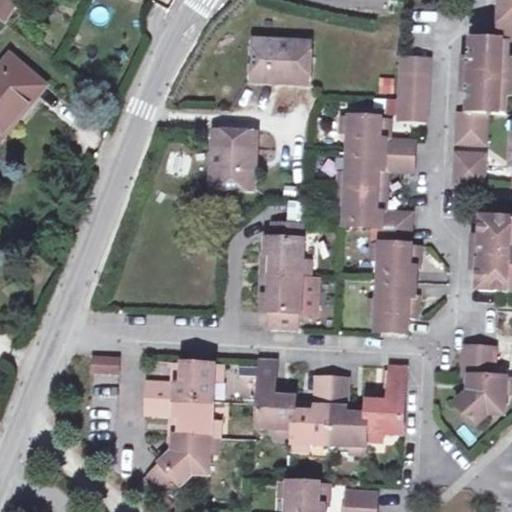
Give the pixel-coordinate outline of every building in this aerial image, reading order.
[(0,0),(0,20),(7,25),(20,3),(14,0),(0,0)] [(511,43),(511,0),(503,0),(501,43),(474,41),(470,114),(460,114),(458,145),(488,146),(489,115),(508,116),(509,96),(510,63),(511,43)] [(311,86),(313,44),(255,41),(253,84),(274,84),(275,80),(284,80),(284,85),(311,86)] [(0,141),(15,124),(8,118),(39,81),(12,58),(1,71),(6,75),(0,81),(0,141)] [(428,122),(431,61),(407,60),(402,60),(399,121),(417,122),(428,122)] [(39,81),(8,118),(15,124),(46,87),(39,81)] [(350,135),(351,118),(344,118),(343,135),(350,135)] [(416,320),(419,247),(411,247),(413,215),(384,214),(386,172),(415,173),(416,143),(388,142),(389,120),(351,118),(350,135),(348,176),(348,192),(347,209),(346,229),(382,230),(382,245),(381,262),(379,302),(378,317),(377,333),(409,335),(410,320),(416,320)] [(257,161),(258,134),(215,132),(213,190),(255,192),(256,171),(252,170),(252,161),(257,161)] [(485,187),(487,156),(458,155),(456,186),(485,187)] [(348,192),(348,176),(341,175),(340,191),(348,192)] [(153,207),(174,210),(178,189),(157,185),(153,207)] [(347,209),(348,192),(340,191),(339,208),(347,209)] [(511,293),(511,220),(484,220),(481,292),(511,293)] [(304,261),(306,227),(274,225),(273,240),(268,240),(266,276),(303,278),(304,261)] [(381,262),(382,245),(374,245),(373,261),(381,262)] [(310,279),(312,262),(304,261),(303,278),(310,279)] [(301,330),(302,314),(303,278),(266,276),(264,313),(270,313),(270,328),(301,330)] [(318,279),(310,279),(303,278),(302,314),(316,316),(318,279)] [(378,317),(379,302),(371,301),(371,317),(378,317)] [(507,396),(508,379),(496,378),(497,354),(497,351),(466,349),(464,378),(471,378),(470,393),(457,405),(477,427),(491,413),(506,416),(507,396)] [(511,355),(497,354),(496,378),(508,379),(511,379),(511,355)] [(118,375),(119,361),(94,360),(93,374),(118,375)] [(295,431),(296,407),(297,393),(276,392),(278,364),(262,363),(259,429),(279,430),(295,431)] [(214,403),(215,383),(216,367),(179,365),(178,386),(149,385),(148,400),(214,403)] [(226,399),(253,399),(253,366),(226,367),(226,399)] [(223,383),(224,367),(216,367),(215,383),(223,383)] [(404,436),(407,370),(391,369),(390,398),(369,397),(369,411),(368,434),(384,435),(404,436)] [(295,431),(294,438),(294,444),(311,445),(331,446),(334,380),(318,380),(317,408),(297,407),(295,431)] [(368,434),(369,411),(348,410),(349,381),(334,380),(331,446),(351,447),(368,448),(368,442),(368,434)] [(213,439),(214,422),(214,403),(148,400),(147,415),(176,417),(175,438),(213,439)] [(220,440),(221,422),(214,422),(213,439),(220,440)] [(294,438),(295,431),(279,430),(279,437),(294,438)] [(383,442),(384,435),(368,434),(368,442),(383,442)] [(211,476),(212,455),(213,439),(175,438),(175,453),(151,475),(155,480),(151,484),(147,479),(142,484),(158,502),(167,493),(171,497),(195,475),(211,476)] [(219,456),(220,440),(213,439),(212,455),(219,456)] [(311,453),(311,445),(294,444),(294,452),(311,453)] [(367,455),(368,448),(351,447),(350,455),(367,455)] [(289,501),(290,484),(282,483),(281,500),(289,501)] [(325,511),(327,486),(292,484),(290,484),(289,501),(288,511),(325,511)] [(379,511),(379,496),(349,494),(348,510),(379,511)]
